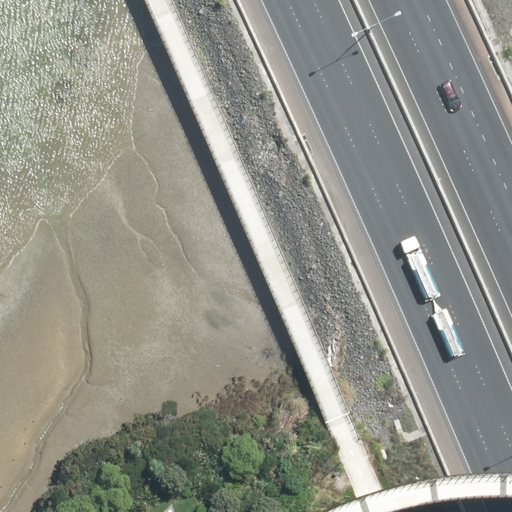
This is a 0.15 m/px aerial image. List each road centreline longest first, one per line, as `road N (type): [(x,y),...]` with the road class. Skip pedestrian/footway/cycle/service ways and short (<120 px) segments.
road 1 (motorway): [(511,480),(292,0)]
road 2 (motorway): [(398,0),(511,253)]
